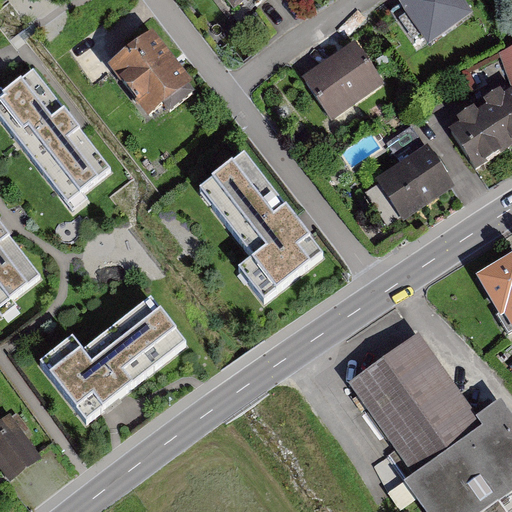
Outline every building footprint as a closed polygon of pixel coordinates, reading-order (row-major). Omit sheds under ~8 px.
[(236,0),(253,21),(278,2),(276,0),(236,0)] [(475,14),(464,0),(402,0),(397,5),(428,48),(475,14)] [(70,51),(96,82),(119,64),(93,33),(70,51)] [(211,97),(170,42),(124,76),(165,131),(211,97)] [(366,51),(314,86),(341,126),(393,91),(366,51)] [(113,174),(31,72),(0,97),(0,116),(71,207),(113,174)] [(511,89),(449,130),(475,170),(511,146),(511,89)] [(422,138),(372,173),(403,219),(454,183),(422,138)] [(323,260),(245,161),(208,189),(263,258),(242,274),(266,304),(286,288),(323,260)] [(0,312),(9,324),(42,297),(0,244),(0,312)] [(511,275),(495,285),(511,316),(511,275)] [(90,424),(187,348),(157,309),(94,359),(83,345),(48,371),(90,424)] [(478,414),(419,332),(349,382),(413,472),(404,479),(427,511),(507,511),(499,500),(511,490),(511,412),(501,398),(478,414)] [(43,458),(11,413),(0,421),(0,465),(11,481),(43,458)]
